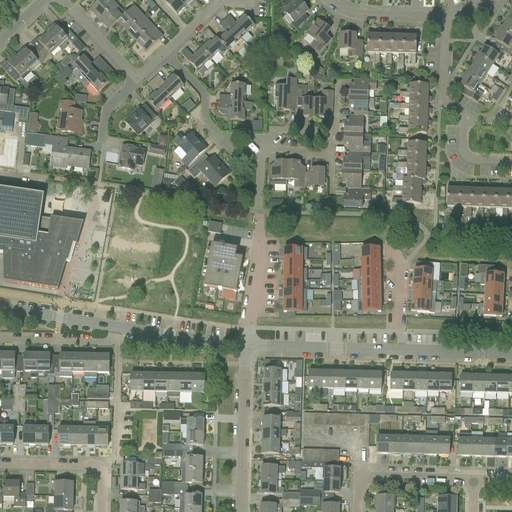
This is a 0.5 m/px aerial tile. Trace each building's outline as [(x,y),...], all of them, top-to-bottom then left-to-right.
[(116,5),(111,0),(101,0),(99,2),(90,11),(99,21),(116,5)] [(177,16),(186,9),(177,0),(168,0),(165,4),(177,16)] [(177,0),(186,9),(189,6),(190,8),(196,2),(193,0),(177,0)] [(286,14),(294,23),(292,25),(296,30),(308,19),(304,14),(308,11),(300,1),(297,4),(294,0),(289,0),(283,5),(284,6),(280,9),(285,14),(286,14)] [(125,15),(116,5),(99,21),(109,31),(112,28),(118,23),(125,15)] [(118,23),(128,34),(145,18),(134,7),(125,15),(118,23)] [(229,16),(223,21),(241,40),(255,27),(245,17),(237,24),(229,16)] [(155,29),(145,18),(128,34),(138,44),(155,29)] [(226,34),(219,41),(229,52),(241,40),(223,21),(219,26),(226,34)] [(332,41),(326,36),(330,31),(318,21),(306,35),(314,41),(309,47),(319,56),(332,41)] [(511,24),(506,21),(503,27),(501,26),(498,30),(511,38),(511,24)] [(47,35),(59,48),(63,51),(68,47),(66,45),(69,42),(55,27),(47,35)] [(163,37),(155,29),(138,44),(147,53),(163,37)] [(212,60),(219,53),(223,57),(229,52),(219,41),(215,37),(207,29),(202,34),(209,42),(202,50),(212,60)] [(511,52),(511,45),(511,44),(511,38),(498,30),(496,34),(498,35),(494,41),(500,45),(498,49),(505,54),(510,57),(511,52)] [(379,64),(380,54),(380,36),(373,36),(374,32),(368,32),(368,54),(374,54),(374,64),(379,64)] [(380,54),(387,54),(386,64),(387,64),(391,65),(392,54),(392,37),(386,37),(386,33),(380,33),(380,36),(380,54)] [(392,54),(399,55),(398,65),(403,65),(404,55),(404,37),(397,37),(397,33),(392,33),(392,37),(392,54)] [(404,55),(411,55),(410,65),(416,65),(416,55),(417,38),(409,37),(409,34),(404,33),(404,37),(404,55)] [(38,43),(43,48),(39,53),(48,62),(53,57),(51,55),(59,48),(47,35),(38,43)] [(363,42),(356,42),(356,36),(340,35),(340,51),(347,51),(347,58),(362,59),(363,42)] [(80,54),(85,49),(77,40),(72,44),(71,45),(80,54)] [(31,45),(25,50),(16,58),(31,73),(40,65),(42,67),(48,62),(39,53),(31,45)] [(476,55),(493,66),(496,60),(500,63),(505,54),(498,49),(495,53),(485,47),(481,53),(479,52),(476,55)] [(188,62),(198,73),(202,77),(207,72),(204,68),(212,60),(202,50),(193,58),(186,49),(181,54),(188,62)] [(493,66),(476,55),(474,60),(476,61),(473,67),(487,75),(493,66)] [(62,71),(72,61),(68,56),(58,66),(62,71)] [(77,79),(81,84),(104,62),(99,57),(91,65),(83,57),(73,67),(81,75),(77,79)] [(16,83),(20,79),(23,81),(31,73),(16,58),(9,65),(5,61),(0,65),(0,66),(2,68),(16,83)] [(108,83),(100,75),(108,67),(104,62),(81,84),(85,88),(89,85),(98,93),(108,83)] [(64,86),(68,82),(66,80),(74,72),(67,66),(55,79),(64,86)] [(467,71),(464,75),(481,85),(487,75),(473,67),(469,72),(467,71)] [(465,97),(477,104),(483,94),(477,91),(481,85),(464,75),(462,79),(464,81),(461,86),(469,91),(465,97)] [(158,76),(153,81),(170,99),(183,87),(174,76),(165,84),(158,76)] [(295,112),(297,80),(286,79),(286,87),(275,86),(274,102),(277,102),(277,111),(289,111),(290,106),(295,106),(295,112)] [(368,98),(368,91),(376,91),(377,80),(361,80),(356,79),(352,86),(350,86),(350,98),(368,98)] [(314,100),(306,100),(306,87),(297,86),(297,80),(295,112),(301,115),(301,118),(314,118),(314,100)] [(148,85),(155,93),(147,101),(157,112),(170,99),(153,81),(148,85)] [(231,85),(230,103),(245,103),(246,85),(231,85)] [(399,98),(410,98),(428,99),(428,98),(428,91),(432,91),(432,86),(411,86),(410,93),(399,92),(399,98)] [(14,100),(7,99),(8,90),(0,89),(0,112),(12,114),(14,100)] [(322,92),(321,100),(314,100),(314,118),(326,118),(326,116),(327,116),(333,113),(333,92),(322,92)] [(87,103),(88,96),(76,95),(75,101),(87,103)] [(367,117),(368,98),(350,98),(349,111),(351,111),(354,116),(363,117),(367,117)] [(410,98),(410,105),(399,104),(399,110),(410,110),(427,111),(427,110),(427,103),(431,103),(432,98),(428,98),(428,99),(410,98)] [(190,100),(182,107),(187,113),(195,106),(190,100)] [(81,112),(74,111),(75,103),(60,101),(59,110),(61,110),(60,120),(58,120),(57,130),(61,131),(60,132),(81,135),(82,126),(79,125),(81,112)] [(227,116),(228,103),(219,103),(219,112),(222,116),(227,116)] [(245,103),(230,103),(230,121),(244,122),(245,111),(252,111),(252,104),(245,103)] [(145,105),(140,110),(138,109),(124,122),(138,137),(152,123),(157,118),(145,105)] [(410,110),(409,117),(399,116),(399,122),(409,122),(427,123),(427,122),(427,115),(431,115),(431,110),(427,110),(427,111),(410,110)] [(15,114),(12,114),(0,112),(0,127),(1,128),(0,132),(12,133),(15,114)] [(29,116),(27,132),(37,133),(39,123),(37,123),(38,115),(30,113),(29,116)] [(363,135),(363,123),(363,117),(354,116),(351,116),(346,122),(345,122),(344,134),(363,135)] [(409,122),(409,129),(398,128),(398,134),(426,135),(427,127),(430,127),(430,122),(427,122),(427,123),(409,122)] [(29,134),(28,142),(31,142),(30,147),(44,148),(44,145),(53,146),(52,155),(50,167),(66,169),(67,167),(88,169),(91,152),(67,149),(67,148),(64,147),(66,139),(29,134)] [(190,135),(185,140),(180,134),(172,141),(178,147),(187,157),(181,162),(186,167),(206,150),(192,135),(191,135),(190,135)] [(362,148),(363,135),(344,134),(344,147),(362,148)] [(0,155),(0,165),(13,167),(16,140),(6,139),(5,146),(4,156),(0,155)] [(397,156),(408,157),(426,157),(426,150),(430,150),(430,145),(409,144),(408,151),(397,151),(397,156)] [(150,145),(148,154),(164,157),(166,148),(150,145)] [(142,167),(145,151),(122,147),(118,168),(132,171),(133,165),(142,167)] [(194,179),(201,173),(215,187),(229,175),(213,158),(210,161),(205,156),(187,172),(194,179)] [(408,157),(408,163),(397,163),(397,168),(408,169),(425,169),(425,162),(429,162),(430,157),(426,157),(408,157)] [(344,159),(343,171),(362,172),(362,160),(344,159)] [(286,186),(286,180),(287,180),(287,162),(275,162),(275,168),(268,168),(268,186),(286,186)] [(287,180),(294,180),(293,189),(305,189),(305,187),(305,175),(306,169),(300,165),(300,163),(287,162),(287,180)] [(305,187),(311,187),(324,188),(324,170),(311,169),(311,171),(305,175),(305,187)] [(408,169),(407,175),(397,175),(396,180),(404,180),(425,181),(425,173),(429,173),(429,169),(425,169),(408,169)] [(348,190),(350,190),(361,190),(362,172),(343,171),(343,184),(344,184),(348,190)] [(162,187),(167,188),(176,180),(163,178),(162,187)] [(404,180),(403,187),(392,187),(392,191),(403,192),(420,192),(421,186),(425,186),(425,181),(404,180)] [(459,218),(459,207),(460,190),(453,190),(453,186),(448,186),(447,207),(454,207),(454,218),(459,218)] [(459,207),(466,208),(466,216),(466,218),(471,218),(471,208),(472,190),(465,190),(465,186),(460,186),(460,190),(459,207)] [(471,208),(478,208),(478,219),(483,219),(483,208),(484,191),(477,190),(477,187),(472,187),(472,190),(471,208)] [(495,219),(495,209),(496,191),(489,191),(489,187),(484,187),(484,191),(483,208),(490,209),(490,219),(495,219)] [(507,220),(507,209),(508,191),(501,191),(501,188),(496,188),(496,191),(495,209),(502,209),(502,219),(507,220)] [(41,218),(44,196),(0,189),(0,256),(4,256),(4,284),(59,291),(67,263),(69,263),(74,245),(77,246),(84,223),(51,218),(51,220),(41,218)] [(350,190),(346,196),(344,196),(344,209),(362,209),(362,201),(370,201),(371,197),(376,197),(376,190),(361,190),(350,190)] [(403,192),(403,199),(392,199),(392,204),(420,205),(420,198),(424,198),(424,193),(420,192),(403,192)] [(222,225),(209,222),(207,233),(220,235),(222,225)] [(237,250),(212,246),(204,287),(236,294),(243,260),(235,258),(237,250)] [(283,249),(283,259),(302,259),(302,261),(307,261),(307,249),(283,249)] [(361,249),(361,260),(380,259),(380,249),(361,249)] [(283,259),(283,270),(302,270),(302,261),(302,259),(283,259)] [(380,270),(380,259),(361,260),(361,270),(380,270)] [(479,269),(478,274),(481,274),(480,285),(503,286),(504,275),(494,274),(494,269),(494,267),(479,266),(479,269)] [(283,270),(283,280),(302,281),(307,281),(307,270),(302,270),(283,270)] [(359,270),(359,280),(380,280),(380,270),(361,270),(359,270)] [(414,270),(413,281),(436,282),(431,282),(432,271),(414,270)] [(283,280),(283,291),(302,291),(302,290),(307,290),(309,290),(309,281),(307,281),(302,281),(283,280)] [(380,280),(359,280),(357,280),(357,291),(381,291),(380,280)] [(431,292),(436,293),(436,282),(413,281),(413,291),(431,292)] [(480,285),(480,286),(485,286),(484,296),(503,296),(503,286),(480,285)] [(283,291),(283,301),(306,301),(307,290),(302,290),(302,291),(283,291)] [(381,291),(357,291),(357,302),(381,302),(381,291)] [(431,292),(413,291),(412,301),(430,303),(431,292)] [(479,305),(479,306),(502,307),(503,296),(484,296),(484,305),(479,305)] [(283,301),(283,312),(306,312),(306,301),(283,301)] [(430,303),(412,301),(411,312),(434,314),(435,303),(430,303)] [(381,312),(381,302),(357,302),(358,313),(381,312)] [(479,306),(479,317),(502,318),(502,307),(479,306)] [(14,380),(14,372),(15,372),(15,354),(10,354),(10,356),(3,355),(3,354),(2,354),(2,372),(1,379),(14,380)] [(37,379),(37,372),(38,356),(38,355),(33,354),(33,356),(25,356),(25,372),(30,372),(30,379),(37,379)] [(45,356),(38,356),(37,372),(50,373),(50,355),(45,355),(45,356)] [(60,373),(60,378),(72,378),(72,373),(73,355),(68,355),(68,356),(60,356),(60,357),(60,373)] [(73,355),(72,373),(84,373),(84,355),(80,355),(80,357),(73,356),(73,355)] [(84,373),(84,379),(96,379),(96,373),(97,373),(97,355),(92,355),(92,357),(85,357),(85,355),(84,355),(84,373)] [(97,355),(97,373),(109,374),(110,355),(105,355),(105,357),(97,357),(97,355)] [(264,370),(263,382),(281,383),(287,383),(287,371),(281,370),(264,370)] [(308,389),(321,389),(321,372),(309,371),(308,389)] [(333,372),(321,372),(321,389),(333,389),(333,372)] [(345,372),(333,372),(333,389),(345,390),(345,372)] [(357,373),(345,372),(345,390),(357,390),(357,373)] [(369,373),(357,373),(357,390),(369,390),(369,373)] [(381,373),(369,373),(369,390),(381,391),(381,373)] [(130,392),(143,392),(143,374),(131,374),(130,392)] [(155,375),(143,374),(143,392),(155,393),(155,375)] [(390,391),(403,391),(403,374),(391,374),(390,391)] [(415,374),(403,374),(403,391),(415,392),(415,374)] [(415,392),(427,392),(427,375),(415,374),(415,392)] [(155,393),(167,393),(168,375),(155,375),(155,393)] [(167,393),(180,393),(180,375),(168,375),(167,393)] [(192,375),(180,375),(180,393),(192,393),(192,375)] [(205,376),(192,375),(192,393),(204,394),(205,376)] [(427,392),(439,392),(439,375),(427,375),(427,392)] [(451,375),(439,375),(439,392),(451,393),(451,375)] [(460,376),(460,393),(472,393),(473,376),(460,376)] [(472,393),(472,399),(484,400),(484,394),(485,376),(473,376),(472,393)] [(485,376),(484,394),(496,394),(497,377),(485,376)] [(497,377),(496,394),(508,394),(509,377),(497,377)] [(263,382),(263,394),(280,395),(281,383),(263,382)] [(263,394),(263,407),(280,407),(284,407),(284,395),(280,395),(263,394)] [(181,426),(187,426),(187,433),(203,434),(204,421),(181,420),(181,414),(163,413),(163,424),(181,425),(181,426)] [(262,418),(262,430),(279,430),(280,418),(262,418)] [(1,420),(1,427),(0,443),(0,445),(5,445),(5,444),(13,444),(13,427),(7,427),(7,421),(1,421),(1,420)] [(28,444),(35,444),(36,428),(23,428),(23,446),(28,446),(28,444)] [(40,444),(48,444),(48,428),(36,428),(35,444),(35,446),(40,446),(40,444)] [(63,445),(71,445),(71,428),(59,428),(58,446),(63,446),(63,445)] [(83,429),(71,428),(71,445),(71,446),(75,447),(75,445),(83,445),(83,429)] [(95,429),(83,429),(83,445),(83,447),(88,447),(88,445),(95,445),(95,440),(95,429)] [(100,445),(108,446),(108,429),(95,429),(95,440),(95,445),(95,447),(100,447),(100,445)] [(286,431),(279,430),(262,430),(262,442),(279,443),(279,438),(285,438),(286,436),(286,431)] [(168,445),(168,441),(168,432),(163,432),(162,440),(162,445),(162,451),(187,452),(188,446),(203,447),(203,434),(187,433),(187,440),(180,440),(180,445),(168,445)] [(458,439),(458,457),(470,457),(470,440),(471,435),(458,435),(458,439)] [(376,454),(388,455),(389,437),(377,437),(376,454)] [(401,438),(389,437),(388,455),(400,455),(401,438)] [(413,438),(401,438),(400,455),(412,455),(413,438)] [(425,438),(413,438),(412,455),(424,456),(425,438)] [(437,439),(425,438),(424,456),(436,456),(437,439)] [(449,439),(437,439),(436,456),(449,456),(449,439)] [(470,457),(482,457),(483,440),(470,440),(470,457)] [(482,457),(494,458),(494,440),(483,440),(482,457)] [(506,441),(494,440),(494,458),(506,458),(506,441)] [(279,455),(279,443),(262,442),(261,455),(279,455)] [(187,458),(187,452),(162,451),(162,454),(162,458),(180,458),(180,464),(181,464),(181,471),(202,471),(203,458),(187,458)] [(299,481),(299,470),(300,470),(300,462),(288,462),(288,470),(294,470),(294,481),(299,481)] [(312,462),(308,462),(302,462),(300,462),(300,470),(301,469),(312,469),(312,462)] [(121,465),(121,478),(137,478),(145,478),(145,468),(145,466),(145,465),(138,465),(121,465)] [(277,481),(277,474),(284,475),(285,467),(261,466),(260,481),(277,481)] [(315,481),(324,481),(339,481),(340,469),(325,468),(325,469),(315,469),(315,481)] [(181,483),(186,483),(186,484),(202,484),(202,471),(181,471),(181,483)] [(137,485),(137,478),(121,478),(121,490),(145,491),(145,485),(137,485)] [(55,483),(54,497),(72,497),(73,484),(72,484),(71,482),(66,481),(65,483),(55,483)] [(277,488),(277,481),(260,481),(260,495),(282,495),(281,500),(299,501),(299,498),(299,494),(283,493),(283,489),(277,488)] [(324,481),(324,486),(314,485),(314,491),(300,491),(300,494),(299,494),(299,498),(319,498),(320,493),(324,493),(339,493),(339,481),(324,481)] [(26,494),(19,494),(19,483),(4,483),(4,489),(3,497),(3,498),(14,498),(14,508),(25,508),(26,496),(26,494)] [(26,485),(26,494),(26,496),(34,497),(34,485),(26,485)] [(161,491),(161,495),(180,496),(179,502),(186,502),(185,508),(201,509),(202,496),(187,496),(187,490),(174,489),(161,489),(161,491)] [(54,497),(54,505),(49,505),(45,509),(45,511),(69,511),(70,511),(72,511),(72,497),(54,497)] [(376,497),(376,509),(393,509),(394,497),(376,497)] [(322,504),(322,505),(319,505),(319,498),(299,498),(299,501),(299,507),(317,507),(316,511),(338,511),(339,505),(322,504)] [(439,498),(438,511),(445,511),(455,511),(456,499),(439,498)] [(260,505),(259,511),(281,511),(282,508),(299,508),(299,507),(299,501),(281,500),(281,501),(279,501),(279,505),(260,505)] [(140,503),(136,503),(120,502),(120,511),(144,511),(144,508),(140,507),(140,503)]
